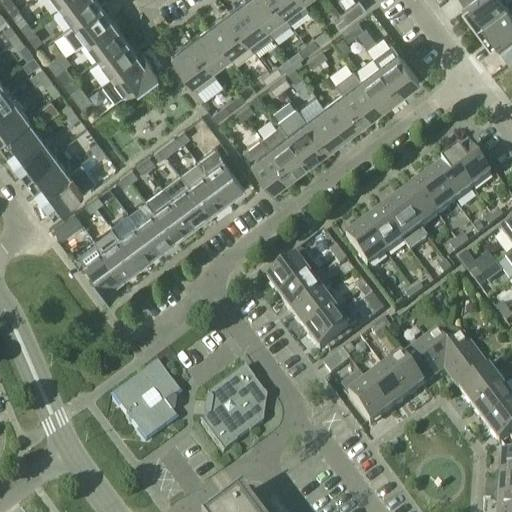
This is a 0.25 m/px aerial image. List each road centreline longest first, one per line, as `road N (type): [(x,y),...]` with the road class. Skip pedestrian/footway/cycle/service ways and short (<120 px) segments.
road 1 (residential): [(211,283),(465,78)]
road 2 (residential): [(0,301),(63,447)]
road 3 (residential): [(300,414),(211,283)]
road 4 (residential): [(373,511),(300,414)]
